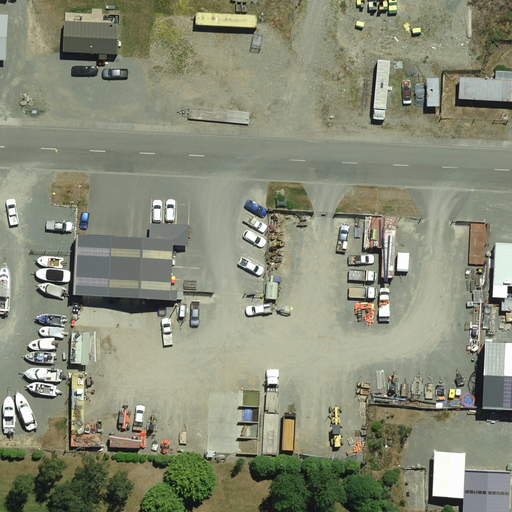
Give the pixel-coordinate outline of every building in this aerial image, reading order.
[(0,65),(7,66),(9,16),(0,15),(0,65)] [(122,21),(64,17),(65,53),(119,52),(122,21)] [(511,74),(462,72),(465,98),(511,99),(511,74)] [(381,101),(343,98),(341,119),(380,122),(381,101)] [(511,236),(496,236),(496,282),(511,281),(511,236)] [(179,243),(68,240),(67,298),(177,299),(179,243)] [(65,378),(47,379),(47,409),(65,409),(65,378)] [(511,511),(511,469),(463,468),(461,511),(511,511)]
